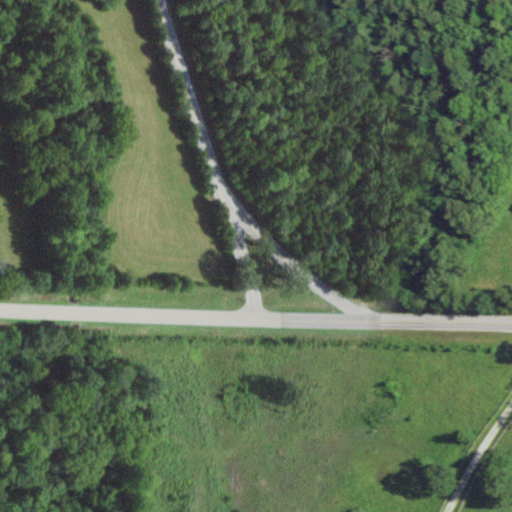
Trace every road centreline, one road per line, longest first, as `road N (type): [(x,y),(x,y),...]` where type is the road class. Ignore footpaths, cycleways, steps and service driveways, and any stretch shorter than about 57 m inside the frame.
road 1 (tertiary): [(0,312),(511,323)]
road 2 (residential): [(257,318),(157,0)]
